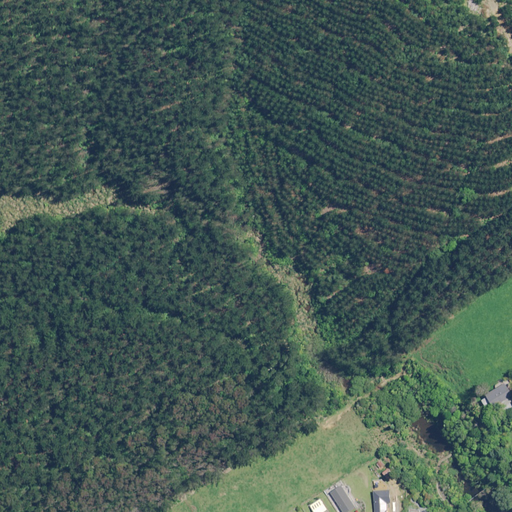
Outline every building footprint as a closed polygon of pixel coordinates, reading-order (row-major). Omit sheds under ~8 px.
[(491,403),(494,408),(511,396),(511,394),(505,384),(494,391),(486,395),(488,397),(482,401),(485,406),(491,403)] [(511,412),(511,404),(511,403),(503,407),(507,415),(511,412)] [(393,475),(388,468),(382,472),(387,479),(393,475)] [(341,486),(332,493),(344,511),(348,511),(356,507),(347,493),(348,493),(349,493),(349,492),(350,492),(350,491),(350,490),(350,489),(350,488),(349,488),(348,488),(347,488),(346,488),(345,489),(345,490),(341,486)] [(325,511),(328,510),(321,499),(310,507),(313,511),(325,511)]
